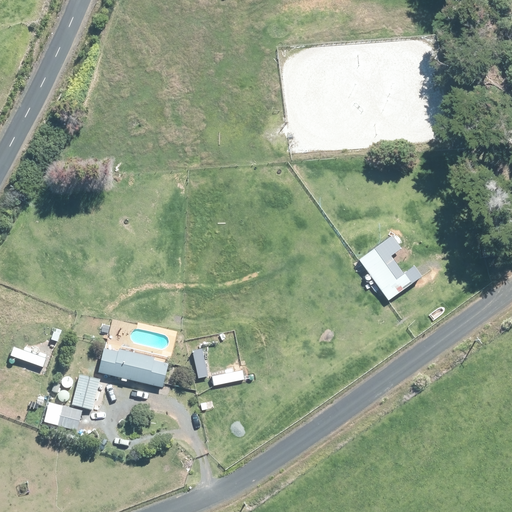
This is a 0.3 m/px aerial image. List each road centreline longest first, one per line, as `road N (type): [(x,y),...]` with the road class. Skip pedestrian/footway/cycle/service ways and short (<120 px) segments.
road 1 (unclassified): [(174,511),(225,492),(511,287)]
road 2 (unclassified): [(78,0),(0,157)]
